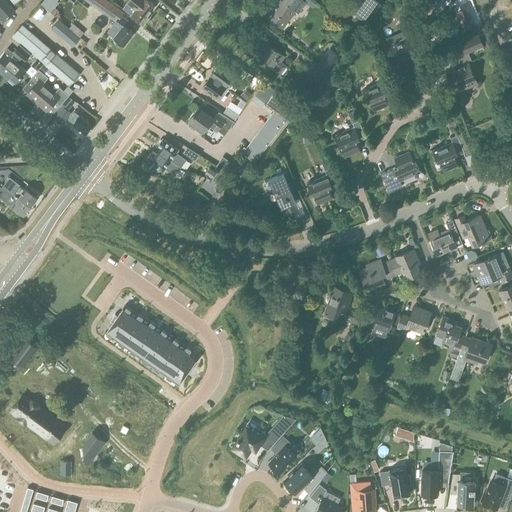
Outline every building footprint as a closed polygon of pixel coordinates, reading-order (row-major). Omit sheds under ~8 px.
[(0,0),(0,17),(3,21),(15,10),(6,0),(0,0)] [(88,0),(116,19),(112,24),(120,29),(114,37),(114,38),(113,39),(113,41),(114,42),(116,43),(118,42),(119,41),(124,45),(134,32),(124,25),(128,19),(122,15),(124,11),(108,0),(88,0)] [(127,2),(122,7),(131,14),(143,23),(148,17),(146,16),(155,4),(149,0),(127,0),(127,2)] [(277,0),(266,15),(282,27),(295,10),(298,11),(305,1),(303,0),(277,0)] [(357,0),(352,8),(368,19),(378,7),(382,0),(357,0)] [(38,5),(31,14),(36,18),(43,9),(38,5)] [(467,9),(458,13),(462,24),(472,20),(467,9)] [(59,19),(52,27),(73,46),(84,33),(73,23),(69,28),(59,19)] [(80,73),(23,24),(12,36),(69,85),(80,73)] [(417,58),(413,50),(423,46),(415,29),(409,31),(411,36),(391,45),(396,55),(398,54),(402,65),(417,58)] [(475,67),(468,52),(484,46),(479,34),(460,42),(462,46),(454,49),(459,62),(460,61),(462,65),(448,71),(452,80),(450,81),(454,90),(467,84),(468,86),(477,83),(471,69),(475,67)] [(266,43),(258,38),(249,50),(258,57),(259,55),(274,67),(273,68),(280,74),(286,65),(280,61),(284,55),(267,42),(266,43)] [(30,53),(20,44),(14,50),(14,51),(20,56),(25,60),(30,53)] [(5,50),(0,56),(0,71),(5,76),(6,74),(16,83),(26,70),(17,62),(18,61),(17,60),(11,55),(13,52),(7,47),(5,50)] [(320,62),(330,69),(340,55),(330,48),(320,62)] [(215,69),(210,75),(228,88),(232,83),(232,82),(236,77),(233,75),(233,74),(219,64),(218,66),(216,66),(215,68),(215,69)] [(318,90),(331,73),(321,65),(314,75),(316,77),(310,84),(318,90)] [(37,103),(50,87),(45,82),(49,77),(39,69),(31,80),(36,84),(27,94),(37,103)] [(262,81),(244,69),(240,75),(259,87),(260,85),(262,81)] [(383,82),(363,90),(367,101),(369,100),(374,110),(388,104),(385,96),(394,92),(387,74),(381,77),(383,82)] [(202,87),(204,88),(204,91),(207,93),(210,92),(217,97),(220,99),(224,94),(228,88),(210,75),(206,81),(205,81),(203,84),(203,85),(202,87)] [(274,89),(262,81),(260,85),(261,86),(252,98),(263,107),(266,104),(274,110),(246,148),(244,147),(241,150),(243,152),(243,153),(244,154),(243,154),(245,155),(255,162),(287,120),(289,121),(299,108),(274,89)] [(50,87),(37,103),(47,111),(55,101),(60,105),(73,90),(68,85),(63,90),(60,87),(56,92),(50,87)] [(245,87),(240,93),(245,97),(250,92),(245,87)] [(71,112),(61,104),(52,117),(62,125),(71,112)] [(236,119),(240,113),(228,106),(224,112),(236,119)] [(191,120),(188,123),(202,133),(204,130),(208,125),(217,131),(218,130),(221,125),(228,131),(234,121),(219,111),(218,113),(216,112),(212,117),(198,107),(189,118),(191,120)] [(352,122),(354,127),(334,135),(339,146),(341,145),(345,156),(360,149),(356,141),(366,137),(359,120),(355,110),(348,112),(351,121),(352,122)] [(74,111),(68,119),(73,123),(70,127),(83,137),(83,136),(85,135),(87,133),(86,131),(90,127),(84,123),(86,121),(74,111)] [(493,123),(490,125),(493,132),(496,131),(500,141),(511,135),(511,126),(511,123),(511,122),(511,111),(508,114),(508,115),(492,122),(493,123)] [(50,133),(57,125),(47,117),(40,124),(50,133)] [(462,132),(457,134),(464,152),(465,156),(471,153),(462,132)] [(450,137),(452,142),(433,150),(437,161),(439,160),(443,170),(458,164),(455,156),(464,152),(457,134),(450,137)] [(154,148),(181,167),(186,159),(176,152),(178,149),(163,138),(157,146),(156,145),(154,148)] [(199,154),(187,146),(183,152),(195,160),(199,154)] [(175,175),(181,167),(154,148),(152,151),(153,151),(147,160),(163,170),(165,168),(175,175)] [(394,158),(399,168),(396,169),(395,167),(381,173),(389,191),(403,186),(400,180),(415,174),(416,175),(418,174),(417,173),(420,172),(415,161),(413,161),(409,151),(394,158)] [(327,175),(307,183),(312,194),(313,193),(318,203),(332,197),(329,189),(339,185),(329,161),(323,163),(325,169),(325,170),(327,175)] [(247,167),(240,162),(233,171),(240,176),(247,167)] [(212,179),(218,183),(226,171),(221,167),(220,168),(212,179)] [(284,173),(269,179),(273,188),(275,187),(277,190),(275,190),(276,192),(278,192),(279,195),(276,196),(281,207),(296,201),(295,198),(298,197),(288,173),(285,174),(284,173)] [(9,177),(2,186),(3,186),(10,192),(11,191),(30,206),(31,205),(33,204),(35,202),(34,200),(37,197),(24,187),(24,188),(9,177)] [(0,196),(9,203),(11,204),(14,201),(7,196),(10,192),(3,186),(2,186),(1,187),(0,186),(0,196)] [(10,192),(7,196),(14,201),(11,204),(11,205),(24,214),(26,211),(28,211),(30,209),(29,207),(30,206),(11,191),(10,192)] [(463,215),(455,219),(461,233),(467,231),(473,245),(490,238),(480,215),(466,221),(463,215)] [(440,236),(437,230),(429,234),(438,254),(456,246),(454,241),(460,238),(452,220),(446,223),(449,229),(441,233),(442,235),(440,236)] [(12,226),(15,231),(21,227),(19,222),(18,222),(12,226)] [(389,259),(396,275),(403,272),(406,278),(421,271),(415,258),(418,258),(414,248),(397,256),(389,259)] [(479,261),(474,263),(476,268),(477,267),(480,274),(478,275),(482,282),(487,280),(490,287),(502,282),(511,277),(511,271),(510,267),(503,270),(497,254),(479,262),(479,261)] [(396,275),(389,259),(381,262),(380,259),(372,262),(373,264),(360,270),(365,282),(369,290),(385,283),(382,275),(385,273),(387,278),(396,275)] [(334,288),(326,310),(325,313),(358,324),(363,309),(348,304),(352,292),(335,286),(335,285),(328,283),(327,285),(334,288)] [(510,314),(511,313),(511,284),(499,290),(507,308),(510,314)] [(113,322),(105,332),(178,384),(198,357),(125,304),(118,315),(115,313),(110,320),(113,322)] [(366,310),(360,325),(374,330),(375,326),(388,330),(395,311),(378,305),(374,314),(366,310)] [(410,315),(401,312),(396,328),(406,331),(409,326),(423,331),(430,311),(414,305),(410,315)] [(456,321),(444,316),(437,334),(445,337),(443,341),(452,344),(451,347),(460,351),(465,335),(459,333),(461,328),(454,326),(456,321)] [(300,341),(303,333),(297,331),(294,339),(300,341)] [(491,343),(473,337),(472,337),(465,335),(460,351),(450,377),(459,380),(466,359),(476,363),(478,358),(485,360),(491,343)] [(22,338),(7,357),(8,365),(13,369),(21,368),(36,348),(34,340),(30,337),(22,338)] [(291,368),(294,361),(289,358),(286,366),(291,368)] [(506,370),(508,363),(501,361),(499,368),(506,370)] [(347,380),(350,370),(345,369),(342,378),(347,380)] [(335,392),(323,388),(319,399),(331,403),(335,392)] [(336,392),(332,404),(334,409),(338,408),(337,404),(340,394),(336,392)] [(24,393),(11,411),(47,439),(54,444),(55,444),(54,443),(67,427),(68,427),(60,421),(24,393)] [(279,424),(269,434),(276,441),(286,430),(279,424)] [(238,440),(233,447),(235,448),(240,451),(246,455),(251,446),(256,449),(263,436),(247,426),(245,429),(242,433),(239,438),(238,437),(237,439),(238,440)] [(93,432),(83,444),(85,459),(90,462),(105,442),(93,432)] [(269,462),(280,472),(297,455),(291,450),(292,449),(291,448),(290,449),(287,446),(291,443),(283,436),(283,437),(283,436),(284,437),(282,440),(281,439),(272,449),(277,453),(269,462)] [(64,440),(61,444),(69,450),(72,446),(64,440)] [(452,451),(452,445),(451,445),(439,441),(439,450),(452,451)] [(423,469),(422,493),(438,494),(438,482),(449,482),(454,451),(452,451),(439,450),(439,470),(423,469)] [(34,465),(46,465),(46,454),(34,454),(34,465)] [(375,459),(370,461),(374,471),(379,469),(375,459)] [(60,474),(71,474),(71,472),(71,461),(71,460),(61,460),(61,461),(60,474)] [(312,490),(327,471),(321,466),(317,470),(313,466),(309,471),(302,463),(285,480),(287,482),(286,484),(293,491),(294,489),(296,491),(305,483),(312,490)] [(392,469),(380,471),(382,485),(389,484),(392,483),(394,496),(410,493),(409,483),(411,483),(411,484),(410,474),(409,474),(409,475),(407,475),(406,467),(392,469)] [(453,473),(450,493),(458,493),(458,503),(473,504),(475,481),(475,472),(461,471),(460,473),(453,473)] [(510,498),(511,492),(511,479),(505,477),(502,484),(492,480),(487,493),(484,492),(481,500),(483,501),(483,503),(497,508),(502,495),(510,499),(510,498)] [(320,483),(310,496),(319,503),(315,511),(316,511),(341,511),(342,510),(343,508),(323,497),(327,489),(320,483)] [(374,511),(372,489),(362,490),(361,483),(352,484),(353,503),(359,502),(360,511),(374,511)] [(28,487),(20,511),(26,511),(34,489),(28,487)] [(37,491),(36,497),(47,500),(49,494),(37,491)] [(53,496),(51,501),(62,505),(64,499),(53,496)] [(68,499),(64,511),(70,511),(74,501),(68,499)] [(34,503),(30,511),(43,511),(45,506),(34,503)]
